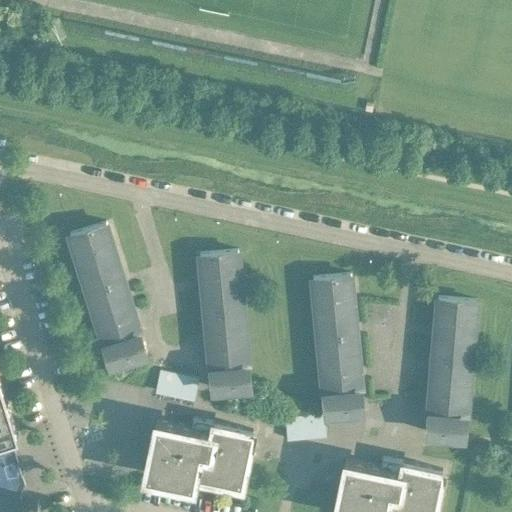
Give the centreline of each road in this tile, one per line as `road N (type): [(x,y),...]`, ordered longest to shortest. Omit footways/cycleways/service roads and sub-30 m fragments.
road 1 (unclassified): [(0,169),(511,278)]
road 2 (unclassified): [(80,511),(0,254)]
